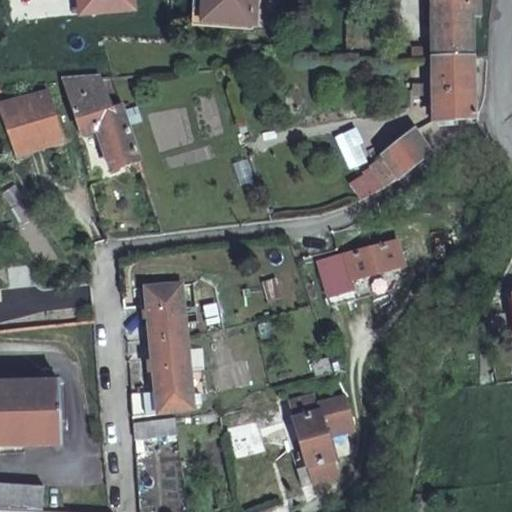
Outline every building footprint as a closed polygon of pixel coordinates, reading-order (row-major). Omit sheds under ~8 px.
[(79,0),(80,16),(134,12),(133,0),(79,0)] [(250,25),(252,0),(197,0),(196,21),(250,25)] [(440,58),(474,57),(472,3),(478,3),(478,0),(433,0),(434,58),(440,58)] [(486,57),(474,57),(440,58),(434,58),(435,121),(471,117),(475,117),(474,112),(474,60),(486,60),(486,57)] [(140,162),(123,106),(110,109),(101,79),(63,82),(84,137),(100,133),(111,172),(140,162)] [(0,113),(16,158),(66,143),(48,94),(0,110),(0,113)] [(382,157),(383,159),(395,176),(398,181),(430,154),(414,132),(382,157)] [(395,176),(383,159),(370,168),(382,185),(395,176)] [(399,240),(321,260),(328,284),(405,264),(405,262),(421,259),(417,248),(426,246),(424,237),(415,239),(414,238),(400,241),(399,240)] [(286,304),(280,283),(267,287),(272,307),(286,304)] [(145,289),(151,339),(187,333),(181,284),(145,289)] [(158,388),(132,392),(135,419),(176,411),(197,407),(187,333),(151,339),(158,388)] [(333,377),(331,363),(318,365),(320,380),(333,377)] [(0,447),(62,445),(60,383),(0,385),(0,447)] [(325,429),(354,424),(348,396),(318,403),(316,392),(291,398),(309,480),(335,475),(325,429)] [(176,416),(135,424),(136,446),(177,439),(176,416)] [(0,507),(45,510),(46,487),(0,484),(0,507)]
